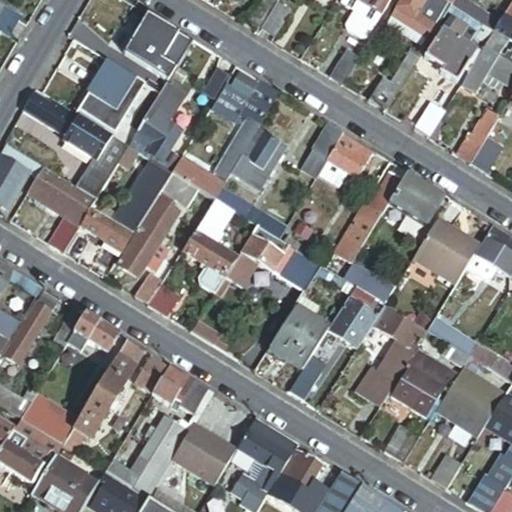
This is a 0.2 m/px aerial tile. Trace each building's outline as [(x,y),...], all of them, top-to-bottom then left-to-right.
[(258,0),(256,4),(258,5),(271,13),(272,13),(280,1),(278,0),(258,0)] [(381,18),(351,0),(345,0),(341,7),(354,15),(375,28),(381,18)] [(351,0),(381,18),(392,0),(351,0)] [(419,0),(405,0),(393,22),(427,43),(437,28),(420,18),(427,7),(428,5),(424,3),(419,0)] [(432,10),(438,0),(437,0),(425,0),(424,3),(428,5),(427,7),(432,10)] [(450,13),(452,9),(438,0),(432,10),(430,12),(444,21),(450,13)] [(437,0),(438,0),(452,9),(457,0),(437,0)] [(461,0),(457,0),(452,9),(463,16),(481,27),(494,35),(501,24),(461,0)] [(134,38),(144,21),(117,4),(111,14),(101,7),(89,27),(129,51),(136,39),(134,38)] [(511,4),(501,24),(494,35),(496,36),(509,44),(511,46),(511,4)] [(243,28),(257,36),(271,13),(258,5),(243,28)] [(292,16),(278,7),(261,32),(275,41),(292,16)] [(432,10),(427,7),(420,18),(437,28),(427,43),(430,45),(444,21),(430,12),(432,10)] [(0,36),(1,36),(9,41),(20,21),(0,9),(0,36)] [(463,16),(452,9),(450,13),(461,19),(463,16)] [(366,41),(375,28),(354,15),(346,29),(347,34),(361,43),(366,41)] [(496,36),(494,35),(481,27),(476,36),(450,20),(424,61),(443,73),(441,77),(456,87),(466,72),(471,76),(474,70),(496,36)] [(148,23),(144,21),(134,38),(136,39),(137,40),(148,23)] [(427,43),(393,22),(388,29),(423,50),(427,43)] [(183,44),(148,23),(137,40),(173,61),(183,44)] [(509,44),(496,36),(474,70),(504,89),(511,93),(511,66),(500,59),(509,44)] [(346,53),(329,81),(343,90),(360,62),(346,53)] [(144,88),(110,66),(90,99),(89,98),(79,114),(115,136),(144,88)] [(383,82),(369,105),(385,116),(413,71),(404,66),(391,87),(383,82)] [(471,76),(463,90),(478,99),(486,85),(501,94),(504,89),(474,70),(471,76)] [(231,89),(228,87),(212,112),(234,126),(239,118),(238,117),(256,88),(238,78),(231,89)] [(268,90),(259,84),(256,88),(238,117),(239,118),(247,123),(268,90)] [(167,88),(148,119),(164,129),(166,125),(170,127),(186,101),(167,88)] [(279,97),(268,90),(247,123),(217,172),(222,174),(219,179),(226,183),(230,177),(258,132),(279,97)] [(108,138),(91,127),(88,131),(34,98),(23,115),(95,159),(108,138)] [(431,107),(414,133),(428,142),(445,116),(431,107)] [(164,129),(148,119),(139,133),(128,150),(138,156),(145,160),(148,156),(162,165),(181,134),(170,127),(166,125),(164,129)] [(470,137),(456,160),(470,168),(486,142),(495,128),(484,121),(473,139),(470,137)] [(117,143),(128,150),(139,133),(127,126),(117,143)] [(286,149),(258,132),(230,177),(258,194),(286,149)] [(373,155),(343,137),(327,164),(347,176),(357,182),(373,155)] [(118,167),(128,150),(117,143),(108,138),(95,159),(115,172),(118,167)] [(502,152),(486,142),(470,168),(486,178),(502,152)] [(319,143),(297,179),(308,186),(331,150),(319,143)] [(28,178),(36,183),(43,171),(8,149),(0,160),(0,208),(6,212),(28,178)] [(128,150),(118,167),(127,173),(138,156),(128,150)] [(96,203),(115,172),(95,159),(76,191),(96,203)] [(182,162),(175,173),(172,177),(198,193),(214,203),(221,192),(223,188),(182,162)] [(90,213),(80,229),(123,256),(138,232),(158,200),(162,194),(172,177),(167,174),(151,164),(112,227),(90,213)] [(327,164),(318,179),(338,191),(347,176),(327,164)] [(396,169),(391,178),(402,185),(407,176),(396,169)] [(27,197),(79,230),(80,229),(90,213),(96,203),(76,191),(43,171),(36,183),(27,197)] [(444,199),(407,176),(402,185),(387,208),(425,231),(444,199)] [(198,193),(172,177),(162,194),(188,210),(198,193)] [(387,208),(402,185),(391,178),(389,177),(368,212),(380,220),(387,208)] [(285,232),(221,192),(214,203),(233,215),(257,230),(278,243),(285,232)] [(158,200),(138,232),(140,233),(119,269),(139,281),(146,268),(156,274),(170,252),(160,246),(180,214),(158,200)] [(214,203),(200,226),(216,236),(213,240),(219,243),(223,237),(221,235),(233,215),(214,203)] [(359,255),(380,220),(368,212),(363,209),(341,244),(359,255)] [(479,249),(436,222),(412,262),(454,288),(462,275),(467,267),(479,249)] [(216,236),(200,226),(182,253),(206,268),(197,281),(198,287),(215,298),(224,283),(225,281),(237,262),(235,261),(233,256),(227,253),(224,254),(215,248),(219,243),(213,240),(216,236)] [(511,278),(511,240),(494,229),(475,260),(486,267),(495,272),(510,282),(511,278)] [(278,243),(257,230),(237,262),(225,281),(241,291),(256,266),(305,296),(321,269),(296,254),(283,246),(278,243)] [(286,241),(283,246),(296,254),(299,249),(286,241)] [(0,280),(3,282),(10,271),(0,264),(0,280)] [(375,282),(351,267),(342,281),(366,296),(375,282)] [(467,267),(462,275),(467,278),(472,270),(467,267)] [(491,277),(495,272),(486,267),(483,272),(491,277)] [(12,273),(10,271),(3,282),(0,280),(0,294),(7,283),(12,273)] [(36,301),(42,291),(12,273),(7,283),(36,301)] [(137,301),(148,308),(160,289),(163,283),(152,277),(137,301)] [(224,283),(215,298),(219,300),(228,286),(224,283)] [(148,308),(147,310),(165,321),(178,300),(160,289),(148,308)] [(511,290),(501,307),(511,314),(511,290)] [(353,291),(348,301),(367,313),(373,303),(353,291)] [(48,353),(54,344),(58,337),(49,332),(44,329),(59,304),(44,295),(1,364),(16,374),(34,345),(39,348),(48,353)] [(319,312),(302,300),(269,352),(302,373),(306,367),(326,335),(328,332),(312,322),(319,312)] [(371,328),(377,318),(367,313),(348,301),(336,320),(365,338),(371,328)] [(64,308),(59,304),(44,329),(49,332),(64,308)] [(395,314),(384,307),(377,318),(371,328),(397,344),(414,355),(415,353),(425,336),(394,317),(395,314)] [(84,317),(74,311),(58,337),(54,344),(64,350),(84,317)] [(0,315),(0,339),(9,345),(20,327),(0,315)] [(119,339),(85,318),(74,336),(88,344),(95,348),(108,356),(119,339)] [(365,338),(336,320),(328,332),(326,335),(355,353),(365,338)] [(476,347),(433,320),(426,333),(427,333),(468,359),(476,347)] [(219,339),(197,325),(190,336),(212,350),(219,339)] [(0,359),(9,345),(0,339),(0,359)] [(146,356),(128,344),(79,423),(63,450),(76,458),(86,440),(91,444),(110,413),(123,393),(146,356)] [(95,348),(88,344),(85,349),(92,353),(95,348)] [(369,371),(354,396),(378,412),(406,368),(414,355),(397,344),(377,376),(369,371)] [(34,345),(16,374),(21,377),(39,348),(34,345)] [(511,383),(511,370),(476,347),(468,359),(495,376),(510,387),(511,385),(511,383)] [(448,393),(457,379),(415,353),(414,355),(406,368),(409,370),(391,400),(425,421),(443,391),(448,393)] [(170,370),(153,360),(136,389),(152,399),(153,398),(170,370)] [(302,373),(288,396),(302,405),(320,376),(306,367),(302,373)] [(213,397),(170,370),(153,398),(177,413),(179,410),(194,418),(198,421),(213,397)] [(486,427),(503,399),(477,382),(468,376),(450,406),(448,404),(440,416),(478,440),(486,427)] [(510,387),(495,376),(490,384),(479,378),(477,382),(503,399),(510,387)] [(23,402),(0,387),(0,407),(21,421),(30,406),(23,402)] [(23,402),(30,406),(36,397),(29,393),(23,402)] [(127,395),(123,393),(110,413),(115,416),(127,395)] [(30,406),(21,421),(20,423),(27,428),(50,442),(63,450),(79,423),(64,415),(59,423),(45,414),(51,406),(36,397),(30,406)] [(511,443),(511,403),(503,399),(486,427),(511,443)] [(64,415),(51,406),(45,414),(59,423),(64,415)] [(14,432),(20,423),(12,418),(6,426),(14,432)] [(194,418),(187,429),(191,432),(194,428),(198,421),(194,418)] [(0,454),(13,434),(14,432),(6,426),(0,422),(0,454)] [(132,476),(113,464),(105,477),(147,503),(171,465),(191,432),(187,429),(180,425),(178,429),(164,422),(132,476)] [(27,428),(20,423),(14,432),(13,434),(20,439),(27,428)] [(298,450),(255,423),(238,452),(255,463),(249,473),(250,478),(247,483),(243,481),(232,497),(244,504),(242,508),(249,511),(259,511),(269,497),(298,450)] [(191,432),(171,465),(214,491),(236,454),(194,428),(191,432)] [(399,434),(385,456),(404,467),(419,442),(404,433),(399,434)] [(26,443),(20,439),(13,434),(0,454),(0,469),(31,489),(43,471),(18,456),(26,443)] [(56,460),(63,450),(50,442),(47,445),(44,450),(43,452),(56,460)] [(325,466),(298,450),(269,497),(292,511),(317,511),(327,497),(311,488),(325,466)] [(511,451),(506,461),(502,459),(488,482),(486,480),(469,508),(475,511),(492,511),(511,478),(511,451)] [(462,468),(446,458),(430,484),(446,493),(462,468)] [(49,499),(45,506),(54,511),(83,511),(98,490),(55,463),(37,491),(49,499)] [(317,511),(377,511),(383,503),(340,476),(327,497),(317,511)] [(141,511),(147,503),(105,477),(99,487),(105,490),(92,511),(93,511),(141,511)] [(37,491),(32,498),(45,506),(49,499),(37,491)] [(155,499),(151,506),(152,506),(161,511),(187,511),(157,493),(154,498),(155,499)] [(511,511),(511,500),(504,496),(494,511),(511,511)] [(151,506),(147,503),(141,511),(148,511),(152,506),(151,506)] [(398,511),(383,503),(377,511),(398,511)]
